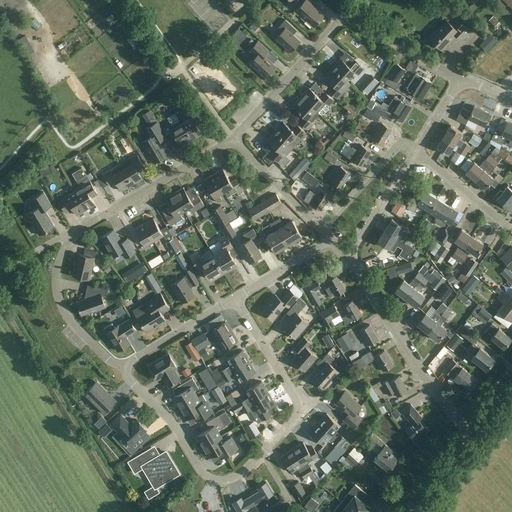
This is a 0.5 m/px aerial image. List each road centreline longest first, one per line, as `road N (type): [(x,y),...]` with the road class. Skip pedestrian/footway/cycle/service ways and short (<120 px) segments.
road 1 (residential): [(235,298),(302,408),(239,476),(215,478),(201,467),(177,423),(121,366)]
road 2 (track): [(130,511),(0,299)]
road 3 (residential): [(471,431),(415,364),(350,253)]
road 4 (residential): [(82,227),(234,138)]
road 5 (residential): [(121,366),(60,303),(59,263),(82,227)]
road 6 (residential): [(234,138),(347,14)]
road 7 (residential): [(121,366),(235,298)]
road 8 (residential): [(320,228),(395,146),(415,151)]
road 9 (residential): [(460,79),(347,14)]
road 10 (residential): [(320,228),(234,138)]
road 11 (residential): [(511,225),(415,151)]
road 12 (residential): [(350,253),(415,151)]
